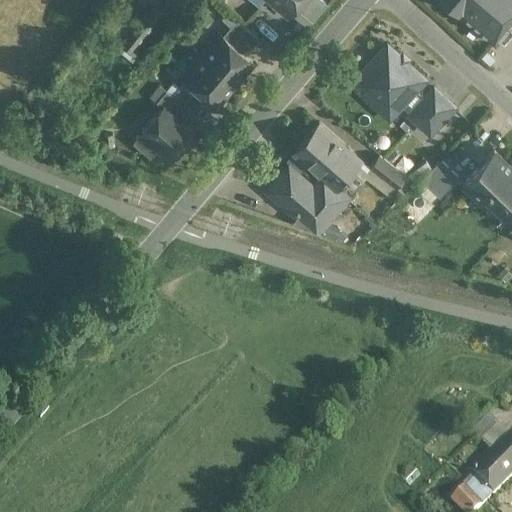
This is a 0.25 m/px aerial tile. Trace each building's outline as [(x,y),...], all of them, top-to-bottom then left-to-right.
[(268,0),(277,7),(283,7),(291,13),(295,8),(302,0),(268,0)] [(327,4),(322,0),(302,0),(295,8),(312,22),(327,4)] [(438,0),(444,5),(448,0),(460,10),(465,5),(468,0),(438,0)] [(468,0),(465,5),(483,21),(499,3),(498,2),(499,0),(468,0)] [(156,7),(121,44),(135,56),(169,19),(156,7)] [(259,39),(237,19),(222,36),(245,55),(259,39)] [(222,36),(221,35),(215,43),(209,43),(200,54),(235,83),(253,62),(245,55),(222,36)] [(381,43),(353,76),(393,111),(422,78),(381,43)] [(235,83),(200,54),(191,65),(192,70),(185,78),(186,79),(209,98),(217,104),(235,83)] [(209,98),(186,79),(172,95),(190,111),(195,115),(209,98)] [(172,95),(166,91),(156,102),(162,107),(163,106),(181,122),(190,111),(172,95)] [(445,126),(417,101),(402,119),(431,143),(445,126)] [(181,122),(163,106),(162,107),(141,131),(172,157),(193,132),(181,122)] [(361,160),(319,122),(294,152),(308,164),(323,177),(336,189),(337,188),(351,172),(361,160)] [(511,211),(511,168),(491,151),(463,184),(506,219),(511,211)] [(308,164),(294,152),(286,160),(300,172),(308,164)] [(406,175),(379,155),(369,167),(373,170),(396,188),(406,175)] [(460,176),(441,159),(421,181),(441,198),(460,176)] [(361,160),(351,172),(362,182),(369,174),(370,174),(373,170),(369,167),(361,160)] [(313,188),(289,167),(270,189),(273,192),(273,197),(278,201),(283,201),(298,214),(305,205),(325,223),(328,219),(347,197),(337,188),(336,189),(323,177),(313,188)] [(403,194),(414,182),(406,175),(396,188),(403,194)] [(325,223),(305,205),(298,214),(291,223),(335,238),(341,231),(328,219),(325,223)] [(511,437),(472,474),(493,495),(511,476),(511,437)] [(473,498),(463,488),(451,501),(461,511),(475,511),(490,498),(482,490),(473,498)]
